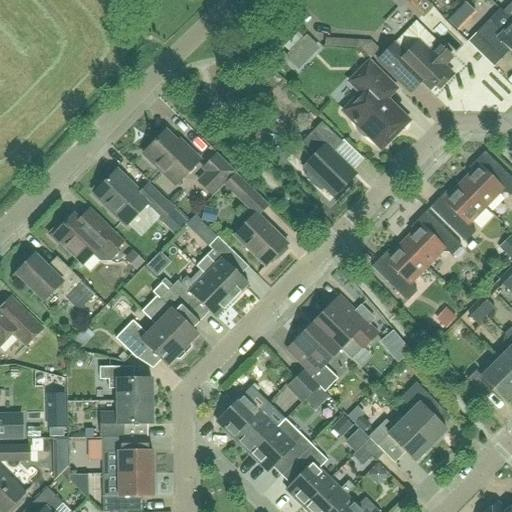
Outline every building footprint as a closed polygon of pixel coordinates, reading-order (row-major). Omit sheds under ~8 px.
[(464,19),(474,7),(464,0),(455,12),(464,19)] [(511,23),(511,2),(502,13),(511,23)] [(475,35),(496,55),(504,46),(511,54),(511,23),(502,13),(501,13),(498,10),(475,35)] [(418,42),(404,56),(393,45),(377,61),(410,93),(420,83),(428,91),(434,85),(439,89),(452,76),(443,66),(451,58),(437,44),(429,53),(418,42)] [(375,143),(385,143),(386,143),(387,142),(388,141),(389,140),(389,139),(389,138),(389,137),(388,136),(388,135),(393,129),(394,130),(395,130),(397,131),(398,130),(399,130),(400,129),(401,128),(401,127),(402,126),(401,116),(382,96),(391,86),(369,64),(350,83),(361,94),(343,112),(355,124),(356,126),(357,130),(359,134),(363,136),(367,137),(369,138),(375,143)] [(333,198),(355,175),(332,152),(340,143),(321,124),(302,143),(315,156),(302,168),(308,174),(305,176),(309,181),(311,184),(315,187),(320,190),(322,188),(333,198)] [(174,185),(198,161),(186,149),(184,151),(165,132),(142,155),(174,185)] [(477,166),(460,183),(485,208),(499,194),(505,194),(509,197),(511,194),(511,179),(484,152),(474,163),(477,166)] [(235,175),(218,158),(205,171),(209,175),(201,184),(214,197),(235,175)] [(160,222),(173,210),(147,185),(139,193),(116,171),(103,183),(100,180),(91,190),(94,193),(92,195),(125,227),(145,207),(160,222)] [(251,192),(235,176),(224,187),(241,203),(251,192)] [(464,243),(475,233),(471,229),(471,223),(485,208),(460,183),(443,201),(439,198),(429,208),(464,243)] [(68,251),(67,252),(81,266),(92,255),(99,261),(109,261),(112,262),(115,262),(119,262),(129,250),(89,210),(79,221),(73,215),(62,226),(59,224),(47,235),(57,245),(59,242),(68,251)] [(187,222),(176,212),(164,225),(174,235),(187,222)] [(419,225),(401,243),(427,268),(441,253),(447,253),(451,257),(461,247),(425,212),(415,222),(419,225)] [(264,267),(272,259),(276,261),(287,250),(286,246),(287,244),(255,214),(233,237),(264,267)] [(511,262),(511,239),(509,236),(498,248),(511,262)] [(195,267),(204,276),(231,302),(247,285),(225,263),(233,254),(217,238),(207,247),(211,251),(195,267)] [(412,282),(427,268),(401,243),(384,261),(381,257),(371,267),(406,302),(416,292),(413,288),(412,282)] [(55,289),(64,298),(67,301),(82,304),(92,294),(80,282),(61,263),(51,273),(33,255),(14,274),(42,301),(55,289)] [(204,276),(194,287),(185,278),(178,284),(176,282),(168,291),(186,308),(194,300),(214,319),(231,302),(204,276)] [(501,285),(509,293),(511,290),(511,278),(509,276),(501,285)] [(155,326),(184,355),(190,349),(189,344),(197,336),(191,330),(199,322),(186,308),(168,291),(160,284),(151,293),(158,300),(144,315),(155,326)] [(338,298),(320,316),(322,318),(315,326),(313,324),(312,324),(339,350),(346,357),(363,340),(367,345),(376,335),(338,298)] [(477,308),(485,317),(494,308),(485,300),(477,308)] [(477,308),(468,317),(477,325),(485,317),(477,308)] [(24,346),(41,329),(23,311),(13,322),(0,309),(0,344),(11,333),(24,346)] [(166,368),(174,360),(179,360),(184,355),(155,326),(145,335),(132,321),(114,339),(135,360),(146,348),(166,368)] [(339,350),(312,324),(312,325),(314,327),(306,335),(304,332),(286,351),(313,376),(310,379),(318,387),(324,393),(337,379),(324,366),(339,350)] [(511,344),(497,360),(511,375),(511,344)] [(511,375),(497,360),(480,376),(475,371),(466,379),(484,398),(492,389),(505,402),(511,394),(511,375)] [(116,403),(151,402),(151,379),(109,380),(109,368),(98,368),(99,380),(108,380),(108,390),(116,390),(116,403)] [(318,387),(310,379),(303,373),(294,382),(297,386),(292,392),(303,403),(318,387)] [(411,411),(403,419),(430,447),(446,431),(427,411),(435,403),(415,383),(399,399),(411,411)] [(216,422),(233,440),(267,404),(250,387),(216,422)] [(66,394),(46,395),(47,427),(66,427),(66,394)] [(122,439),(122,425),(151,425),(151,402),(116,403),(116,414),(100,415),(100,439),(101,439),(122,439)] [(267,404),(233,440),(250,456),(276,429),(275,429),(265,419),(274,410),(267,404)] [(298,406),(288,413),(302,431),(312,423),(298,406)] [(0,416),(0,439),(21,439),(20,416),(0,416)] [(352,444),(364,429),(351,417),(338,433),(352,444)] [(403,419),(393,429),(385,420),(367,438),(376,447),(387,436),(414,463),(430,447),(403,419)] [(285,454),(294,463),(311,446),(284,420),(275,429),(276,429),(250,456),(267,472),(285,454)] [(152,452),(147,452),(147,438),(122,439),(101,439),(101,462),(117,461),(117,475),(152,474),(152,452)] [(383,454),(369,440),(352,456),(362,466),(370,458),(375,462),(383,454)] [(285,490),(302,507),(328,481),(317,470),(326,461),(311,446),(294,463),(303,472),(285,490)] [(0,461),(5,462),(29,462),(29,447),(0,447),(0,461)] [(0,511),(5,511),(24,494),(0,470),(0,511)] [(113,511),(114,497),(117,497),(153,497),(152,474),(117,475),(117,486),(101,487),(101,511),(113,511)] [(302,507),(307,511),(330,511),(345,497),(354,488),(347,482),(338,491),(328,481),(302,507)] [(54,511),(62,504),(47,489),(29,506),(34,511),(54,511)] [(345,497),(330,511),(378,511),(365,499),(356,508),(345,497)]
